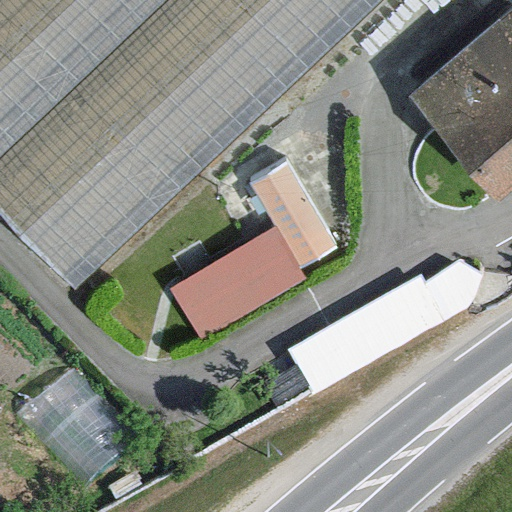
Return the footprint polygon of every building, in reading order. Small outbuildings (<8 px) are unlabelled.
[(0,0),(0,151),(160,0),(0,0)] [(160,0),(0,151),(0,205),(76,286),(378,0),(160,0)] [(511,1),(412,88),(495,184),(511,168),(511,1)] [(338,246),(287,159),(254,179),(304,265),(338,246)] [(275,230),(171,290),(201,341),(305,281),(275,230)] [(427,295),(420,286),(292,360),(311,393),(472,305),(483,282),(460,272),(427,295)]
